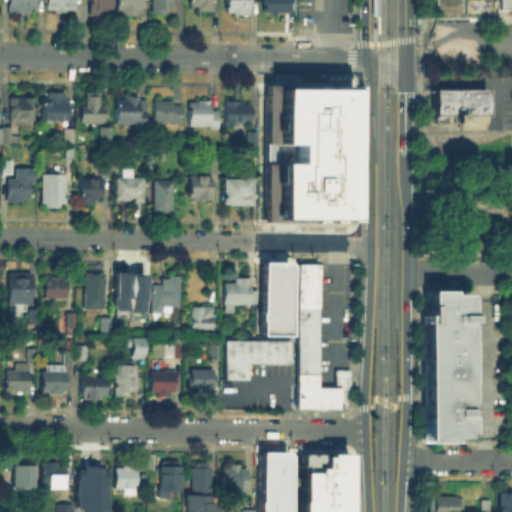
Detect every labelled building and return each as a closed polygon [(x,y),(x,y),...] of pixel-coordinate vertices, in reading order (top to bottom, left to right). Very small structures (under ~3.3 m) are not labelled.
[(9,13),(9,4),(9,0),(40,0),(40,8),(31,8),(31,13),(9,13)] [(76,0),(76,9),(68,9),(68,11),(55,11),(55,9),(47,9),(47,0),(76,0)] [(87,0),(110,0),(110,16),(87,15),(87,0)] [(119,15),(119,10),(115,10),(115,0),(139,0),(139,10),(136,10),(136,15),(119,15)] [(164,9),(164,13),(150,12),(150,8),(149,8),(149,0),(170,0),(170,9),(164,9)] [(211,0),(211,6),(211,11),(197,11),(197,5),(188,5),(188,0),(211,0)] [(224,0),(247,0),(247,11),(224,10),(224,0)] [(261,0),(288,0),(288,11),(261,11),(261,0)] [(498,0),(498,22),(435,22),(435,0),(498,0)] [(511,0),(511,10),(498,10),(498,0),(511,0)] [(263,87),(261,225),(348,226),(350,89),(263,87)] [(431,87),(431,115),(433,115),(433,121),(441,121),(441,125),(449,125),(449,122),(457,122),(457,129),(483,129),(483,114),(486,113),(486,87),(431,87)] [(65,93),(65,99),(69,99),(69,108),(77,108),(77,120),(42,120),(42,99),(48,99),(48,93),(65,93)] [(84,94),(101,94),(101,113),(104,113),(104,124),(84,124),(84,94)] [(13,99),(35,100),(35,124),(12,123),(13,99)] [(118,100),(147,100),(147,126),(118,126),(118,100)] [(155,102),(173,102),(172,106),(181,105),(181,123),(155,123),(155,102)] [(211,103),(211,113),(220,113),(220,128),(190,127),(190,102),(211,103)] [(226,102),(238,102),(242,105),(250,105),(250,125),(226,125),(226,102)] [(109,125),(97,125),(98,141),(109,141),(109,125)] [(0,128),(10,128),(10,142),(1,142),(1,155),(0,155),(0,128)] [(110,130),(110,150),(100,150),(101,130),(110,130)] [(66,144),(66,131),(77,131),(77,144),(66,144)] [(247,143),(247,131),(255,131),(255,143),(247,143)] [(212,156),(223,156),(223,173),(212,173),(212,156)] [(0,181),(0,169),(4,169),(4,162),(14,162),(14,170),(32,170),(32,203),(6,203),(6,181),(0,181)] [(64,174),(64,208),(43,208),(43,173),(64,174)] [(79,206),(80,178),(104,178),(104,206),(79,206)] [(117,178),(145,178),(145,201),(117,201),(117,178)] [(190,179),(211,179),(211,201),(190,201),(190,179)] [(225,180),(257,180),(257,206),(224,206),(225,180)] [(173,182),(173,216),(155,216),(155,182),(173,182)] [(256,263),(289,263),(287,332),(255,331),(256,263)] [(297,263),(295,407),(350,408),(350,386),(318,385),(320,263),(297,263)] [(110,270),(142,271),(141,311),(110,310),(110,270)] [(9,273),(30,274),(30,305),(9,304),(9,273)] [(84,274),(104,274),(104,310),(84,310),(84,274)] [(172,313),(151,313),(151,285),(162,285),(162,278),(181,278),(181,307),(172,307),(172,313)] [(66,279),(66,300),(45,300),(45,279),(66,279)] [(250,282),(250,306),(225,305),(225,281),(250,282)] [(470,293),(469,439),(424,439),(425,293),(470,293)] [(192,308),(214,308),(214,329),(192,330),(192,308)] [(28,322),(28,309),(37,309),(37,322),(28,322)] [(60,328),(60,314),(76,314),(76,328),(60,328)] [(110,319),(110,334),(102,334),(102,319),(110,319)] [(141,357),(127,357),(127,345),(119,345),(119,335),(141,335),(141,357)] [(164,359),(164,345),(182,345),(182,359),(164,359)] [(75,361),(75,346),(87,346),(87,361),(75,361)] [(247,383),(227,383),(227,346),(287,346),(287,367),(247,367),(247,383)] [(220,348),(220,360),(212,360),(212,348),(220,348)] [(28,363),(28,351),(37,351),(37,363),(28,363)] [(65,366),(65,351),(73,351),(73,366),(65,366)] [(111,363),(132,363),(132,394),(111,394),(111,363)] [(29,395),(6,395),(6,371),(15,371),(15,364),(29,364),(29,395)] [(42,396),(42,368),(67,369),(66,396),(42,396)] [(152,371),(174,371),(174,395),(152,394),(152,371)] [(190,371),(211,371),(211,393),(190,393),(190,371)] [(103,379),(103,398),(82,398),(82,379),(103,379)] [(255,511),(256,451),(285,452),(285,511),(255,511)] [(296,511),(345,511),(345,452),(296,452),(296,511)] [(151,453),(140,453),(140,468),(150,468),(151,453)] [(14,462),(32,462),(32,487),(14,487),(14,462)] [(56,462),(63,470),(63,489),(42,489),(42,462),(56,462)] [(179,463),(179,499),(160,498),(161,462),(179,463)] [(72,511),(73,464),(104,464),(104,511),(72,511)] [(189,511),(190,466),(211,466),(210,503),(216,503),(215,511),(189,511)] [(115,491),(115,467),(137,467),(137,491),(115,491)] [(246,468),(246,491),(222,491),(223,468),(246,468)] [(511,495),(511,511),(500,511),(500,495),(511,495)] [(431,511),(431,499),(463,499),(463,511),(431,511)] [(490,501),(490,511),(482,511),(482,501),(490,501)] [(53,511),(53,502),(69,502),(69,511),(53,511)]
